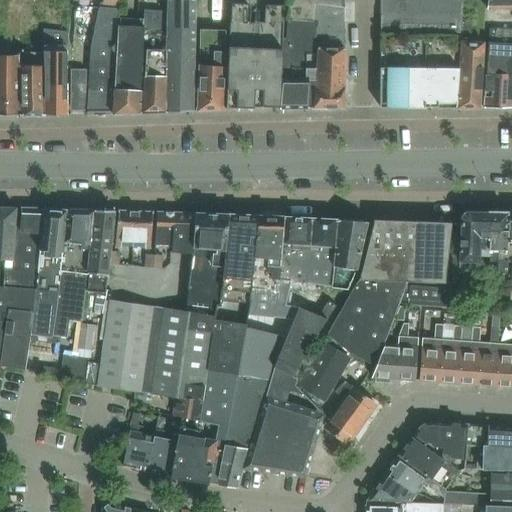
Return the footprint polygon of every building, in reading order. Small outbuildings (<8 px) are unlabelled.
[(118,26),(118,0),(102,0),(102,7),(98,7),(90,46),(87,115),(113,114),(118,26)] [(165,49),(164,76),(165,76),(166,112),(166,113),(193,111),(194,82),(195,82),(194,0),(167,0),(165,43),(165,49)] [(279,108),(306,108),(312,108),(317,47),(344,47),(343,6),(343,0),(288,0),(288,1),(289,1),(285,39),(282,39),(282,49),(280,107),(279,108)] [(463,0),(380,0),(379,108),(456,108),(463,0)] [(511,0),(487,0),(487,10),(511,10),(511,0)] [(226,109),(237,109),(237,107),(252,108),(263,108),(263,106),(278,107),(280,107),(282,49),(282,39),(284,5),(264,5),(263,23),(249,22),(250,4),(230,4),(226,109)] [(457,108),(479,108),(483,42),(470,41),(471,23),(463,23),(457,108)] [(0,26),(0,114),(19,115),(17,65),(19,65),(18,55),(7,55),(9,26),(0,26)] [(139,114),(139,113),(141,90),(140,90),(143,27),(118,26),(113,114),(139,114)] [(511,107),(511,28),(489,28),(488,48),(487,73),(486,73),(485,75),(484,108),(511,107)] [(198,29),(197,82),(197,110),(222,109),(224,87),(223,87),(223,79),(224,78),(225,41),(226,30),(198,29)] [(43,51),(45,115),(66,115),(67,33),(44,31),(43,31),(43,51)] [(344,48),(344,47),(317,47),(312,108),(338,108),(338,107),(340,105),(342,102),(343,102),(344,48)] [(147,49),(146,76),(143,76),(142,113),(165,113),(165,112),(166,112),(165,76),(164,76),(165,49),(147,49)] [(43,51),(18,51),(18,55),(19,65),(17,65),(19,115),(45,115),(43,51)] [(15,208),(0,207),(0,259),(12,261),(16,210),(15,210),(15,208)] [(32,312),(44,209),(21,208),(21,210),(16,210),(12,261),(0,259),(0,366),(24,370),(29,334),(32,312)] [(51,337),(51,335),(66,220),(67,210),(44,209),(32,312),(29,334),(51,337)] [(85,285),(86,274),(94,211),(67,210),(66,220),(51,335),(66,338),(69,320),(81,322),(85,285)] [(114,211),(94,211),(86,274),(85,285),(107,287),(109,265),(110,252),(114,211)] [(153,212),(118,211),(115,247),(150,248),(153,212)] [(157,212),(155,245),(172,245),(171,252),(182,252),(192,253),(193,253),(194,248),(192,248),(195,224),(195,221),(195,214),(186,213),(157,212)] [(489,250),(488,250),(489,213),(469,213),(469,212),(467,212),(463,214),(461,218),(460,220),(461,223),(458,271),(478,272),(479,256),(488,256),(489,250)] [(511,314),(511,250),(508,251),(508,213),(489,213),(488,250),(489,250),(490,250),(490,262),(497,263),(497,272),(510,280),(508,314),(511,314)] [(228,225),(228,215),(208,214),(208,215),(197,215),(197,214),(195,214),(195,221),(195,224),(192,248),(194,248),(193,253),(192,253),(190,265),(222,267),(223,267),(224,251),(228,225)] [(250,301),(254,257),(253,257),(257,217),(255,217),(255,218),(232,216),(232,215),(228,215),(228,225),(224,251),(223,267),(222,267),(219,296),(250,301)] [(284,217),(257,217),(253,257),(254,257),(250,301),(251,301),(249,310),(278,313),(283,314),(284,314),(287,301),(290,281),(290,277),(280,276),(282,243),(283,227),(284,217)] [(282,243),(310,246),(311,229),(312,219),(284,217),(283,227),(282,243)] [(282,243),(280,276),(290,277),(290,281),(293,282),(307,283),(331,287),(335,247),(337,220),(312,219),(311,229),(310,246),(282,243)] [(399,305),(451,309),(453,283),(447,282),(451,233),(451,223),(442,223),(442,224),(432,224),(432,222),(417,222),(417,223),(407,223),(407,221),(392,221),(392,222),(382,222),(382,221),(373,220),(373,222),(374,222),(359,280),(355,284),(327,334),(349,353),(374,366),(399,305)] [(356,221),(337,220),(336,230),(335,247),(331,287),(346,289),(357,266),(367,223),(367,222),(356,221)] [(110,252),(109,265),(118,265),(119,252),(110,252)] [(145,254),(144,268),(152,268),(153,255),(145,254)] [(153,255),(152,268),(161,269),(162,255),(153,255)] [(158,303),(162,275),(138,271),(122,269),(119,295),(118,296),(142,299),(142,301),(158,303)] [(166,332),(160,373),(198,379),(212,287),(183,283),(176,333),(166,332)] [(114,294),(101,386),(129,390),(142,301),(142,299),(118,296),(119,295),(114,294)] [(237,375),(238,375),(246,328),(249,310),(251,301),(250,301),(219,296),(218,305),(216,304),(214,315),(206,370),(237,375)] [(103,312),(105,300),(95,299),(93,310),(103,312)] [(329,299),(318,315),(327,319),(335,306),(336,304),(329,299)] [(103,312),(99,339),(104,339),(109,301),(105,300),(103,312)] [(290,304),(278,313),(283,314),(284,314),(288,314),(292,305),(290,304)] [(292,305),(288,314),(295,315),(299,307),(292,305)] [(287,334),(273,370),(292,377),(307,347),(327,319),(318,315),(299,307),(295,315),(287,334)] [(404,321),(406,307),(400,307),(395,320),(404,321)] [(216,484),(238,487),(243,468),(249,448),(265,396),(273,370),(287,334),(295,315),(288,314),(284,314),(283,314),(278,313),(249,310),(246,328),(238,375),(233,400),(226,442),(224,442),(223,444),(218,474),(216,484)] [(472,313),(471,324),(480,325),(481,314),(472,313)] [(90,350),(94,325),(80,323),(77,349),(90,350)] [(390,378),(396,379),(399,345),(402,346),(403,332),(405,324),(404,324),(398,337),(397,345),(384,344),(371,377),(375,377),(374,382),(390,383),(390,378)] [(415,380),(415,379),(419,338),(408,337),(409,324),(405,324),(403,332),(402,346),(399,345),(396,379),(415,380)] [(438,382),(442,340),(443,325),(435,324),(434,339),(422,338),(419,381),(438,382)] [(456,383),(460,341),(461,326),(454,326),(452,340),(442,340),(438,382),(456,383)] [(460,341),(456,383),(475,385),(479,342),(480,328),(472,327),(471,342),(460,341)] [(479,342),(475,385),(493,386),(498,343),(497,343),(498,329),(490,328),(489,343),(479,342)] [(296,386),(324,402),(350,359),(322,343),(300,380),(296,386)] [(511,344),(498,343),(493,386),(511,387),(511,344)] [(86,362),(86,359),(63,355),(60,375),(83,379),(86,362)] [(83,379),(84,379),(83,384),(97,386),(100,364),(86,362),(83,379)] [(216,440),(224,442),(226,442),(233,400),(238,375),(237,375),(204,370),(200,395),(203,396),(199,421),(181,417),(177,441),(176,441),(170,477),(170,478),(208,483),(210,473),(216,440)] [(249,448),(243,468),(304,477),(323,415),(291,405),(296,386),(300,380),(292,377),(273,370),(265,396),(249,448)] [(344,401),(339,408),(325,428),(337,436),(328,449),(339,456),(340,455),(361,424),(376,404),(374,403),(373,403),(353,388),(344,381),(335,392),(344,401)] [(203,396),(200,395),(200,401),(175,398),(172,415),(181,417),(199,421),(203,396)] [(133,412),(130,424),(142,426),(144,414),(133,412)] [(154,435),(147,471),(147,472),(148,472),(148,471),(154,472),(153,473),(170,477),(176,441),(162,438),(166,419),(158,417),(154,435)] [(417,429),(411,437),(420,443),(441,459),(445,422),(433,422),(429,422),(425,423),(423,423),(418,428),(417,429)] [(450,458),(465,459),(466,445),(467,434),(468,424),(445,422),(441,459),(450,465),(450,458)] [(147,472),(147,471),(154,435),(145,433),(146,427),(142,426),(130,424),(123,465),(147,471),(146,472),(147,472)] [(511,427),(468,424),(467,434),(466,445),(482,446),(511,446),(511,427)] [(452,481),(459,471),(450,465),(441,459),(420,443),(411,437),(411,438),(412,438),(410,441),(409,441),(397,456),(398,457),(431,480),(440,467),(449,474),(447,477),(452,481)] [(210,473),(208,483),(216,484),(218,474),(223,444),(224,442),(216,440),(210,473)] [(511,446),(482,446),(482,461),(476,460),(476,469),(482,469),(482,470),(488,470),(488,469),(511,470),(511,446)] [(446,490),(431,480),(398,457),(396,460),(395,460),(386,473),(416,495),(424,483),(427,485),(426,487),(441,497),(445,491),(446,490)] [(511,470),(490,470),(489,493),(445,491),(441,497),(444,499),(443,504),(463,505),(485,505),(489,505),(489,502),(511,502),(511,470)] [(416,495),(386,473),(376,486),(377,487),(375,490),(374,490),(366,501),(410,503),(416,495)] [(443,511),(443,504),(410,503),(366,501),(366,506),(365,506),(364,511),(443,511)] [(101,511),(143,511),(109,503),(102,508),(102,509),(101,511)]
